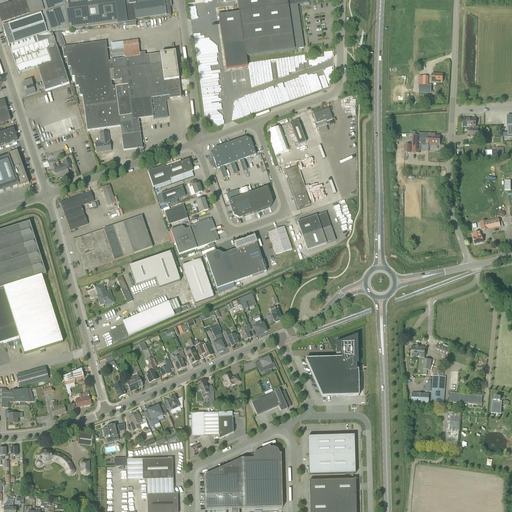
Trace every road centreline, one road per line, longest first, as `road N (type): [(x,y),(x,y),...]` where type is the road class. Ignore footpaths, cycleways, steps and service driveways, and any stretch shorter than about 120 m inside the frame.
road 1 (unclassified): [(469,266),(449,189),(456,0)]
road 2 (unclassified): [(196,142),(228,234),(243,229),(287,213),(256,121)]
road 3 (unclassified): [(106,412),(46,195)]
road 4 (primary): [(379,221),(380,0)]
road 5 (tertiary): [(106,412),(277,337)]
road 6 (unclassified): [(256,121),(339,92),(342,0)]
road 7 (primary): [(381,335),(387,511)]
road 8 (unclassified): [(46,195),(196,142)]
road 9 (unclassified): [(46,195),(0,52)]
road 10 (unclassified): [(370,511),(364,419),(308,416)]
road 11 (unclassified): [(201,140),(181,0)]
road 12 (unclassified): [(192,511),(194,466),(283,431)]
